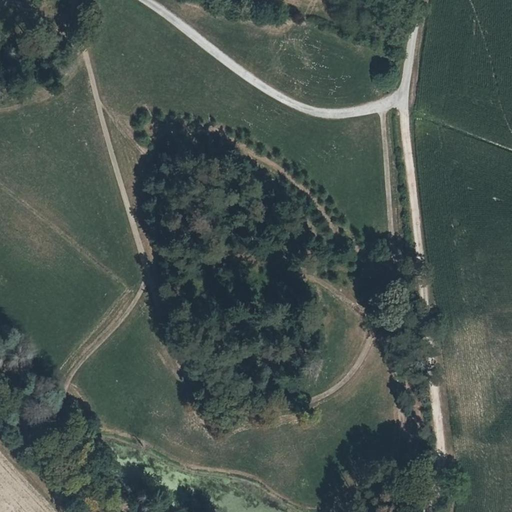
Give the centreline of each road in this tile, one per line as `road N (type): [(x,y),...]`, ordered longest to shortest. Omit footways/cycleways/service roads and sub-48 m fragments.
road 1 (track): [(426,511),(437,468),(400,98),(417,0)]
road 2 (track): [(400,98),(344,116),(309,112),(268,94),(143,0)]
